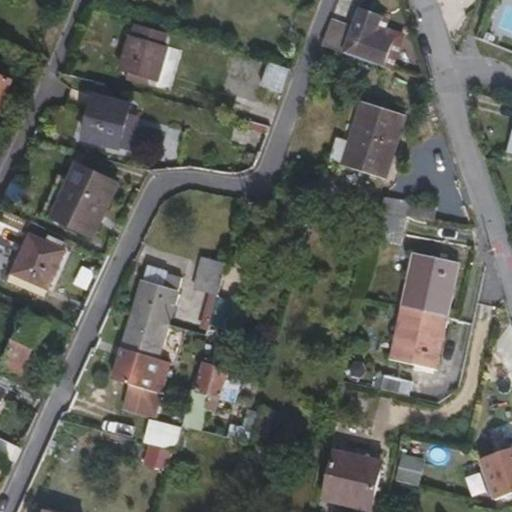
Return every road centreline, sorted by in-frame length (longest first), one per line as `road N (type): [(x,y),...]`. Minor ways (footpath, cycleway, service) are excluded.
road 1 (residential): [(12,511),(163,171),(239,188),(265,174),(329,0)]
road 2 (residential): [(511,276),(418,0)]
